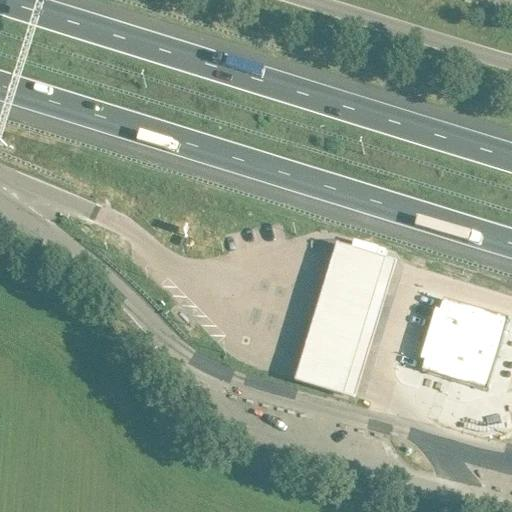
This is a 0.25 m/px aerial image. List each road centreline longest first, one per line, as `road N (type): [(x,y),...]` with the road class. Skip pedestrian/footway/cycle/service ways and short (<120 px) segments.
road 1 (motorway): [(0,85),(511,242)]
road 2 (motorway): [(511,156),(0,0)]
